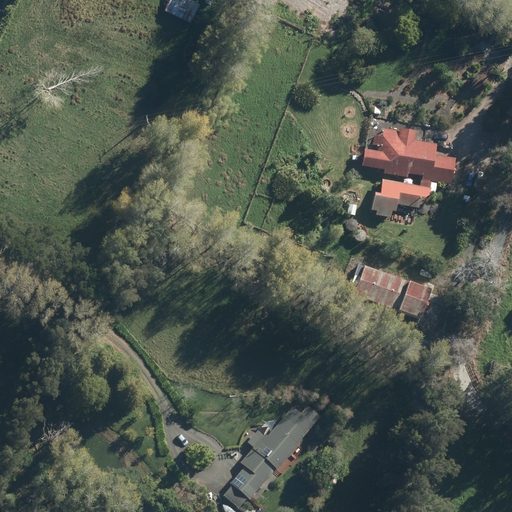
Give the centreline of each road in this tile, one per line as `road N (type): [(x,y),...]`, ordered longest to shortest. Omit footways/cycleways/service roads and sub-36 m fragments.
road 1 (unknown): [(511,219),(462,371),(473,399),(511,425)]
road 2 (unknown): [(0,274),(112,335),(172,419)]
